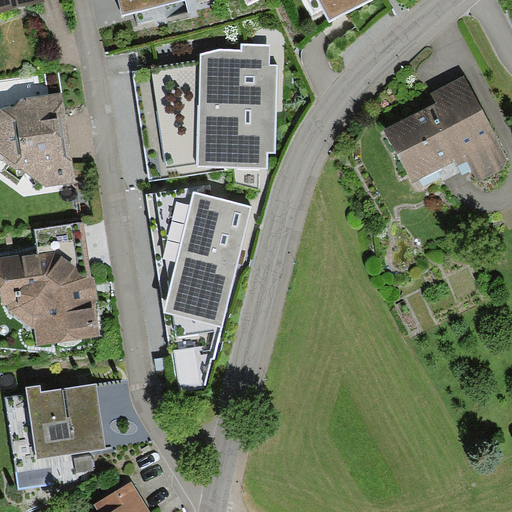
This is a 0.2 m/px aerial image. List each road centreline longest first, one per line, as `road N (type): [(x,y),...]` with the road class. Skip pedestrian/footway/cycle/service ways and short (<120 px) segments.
road 1 (residential): [(447,0),(372,65),(315,140),(218,472)]
road 2 (residential): [(218,472),(169,444),(149,406),(79,0)]
